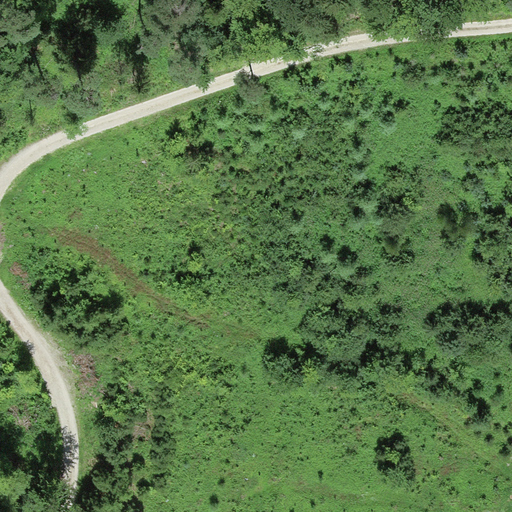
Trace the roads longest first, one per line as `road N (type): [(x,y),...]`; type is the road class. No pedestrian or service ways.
road 1 (track): [(0,183),(9,165),(51,131),(114,110),(352,44),(511,30)]
road 2 (track): [(63,511),(58,400),(37,348),(0,300)]
